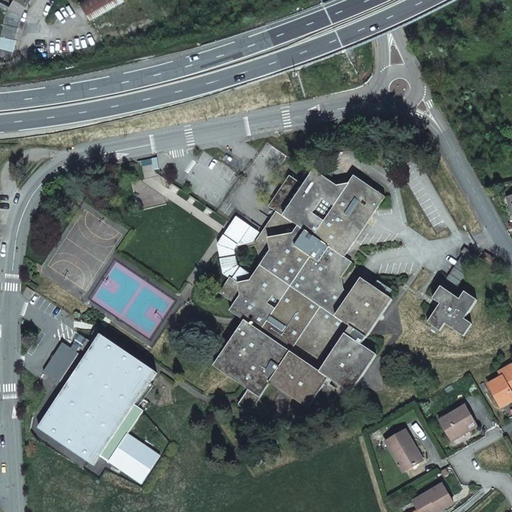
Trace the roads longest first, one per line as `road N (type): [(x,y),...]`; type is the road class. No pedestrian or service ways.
road 1 (unclassified): [(338,107),(58,165),(11,226),(7,326)]
road 2 (trunk): [(0,122),(239,73),(413,0)]
road 3 (trunk): [(358,0),(228,52),(0,101)]
road 4 (unclassified): [(7,326),(17,511)]
road 5 (unclassified): [(440,129),(511,258)]
